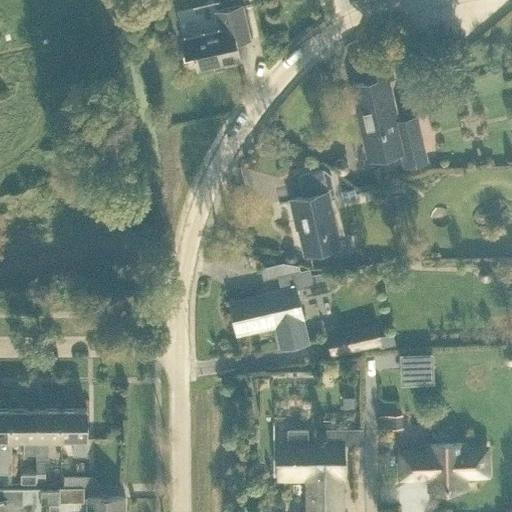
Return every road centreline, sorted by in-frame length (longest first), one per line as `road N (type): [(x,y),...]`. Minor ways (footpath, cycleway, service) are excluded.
road 1 (residential): [(178,345),(177,303),(194,219),(243,121),(283,71),(336,29),(427,0)]
road 2 (residential): [(0,346),(178,345)]
road 3 (residential): [(179,511),(178,345)]
